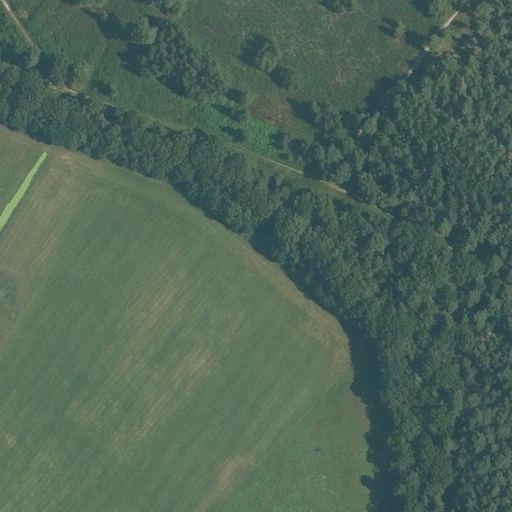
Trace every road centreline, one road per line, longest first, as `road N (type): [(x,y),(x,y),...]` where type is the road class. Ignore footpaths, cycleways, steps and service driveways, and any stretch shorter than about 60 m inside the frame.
road 1 (track): [(0,69),(314,188)]
road 2 (track): [(458,511),(459,262)]
road 3 (track): [(314,188),(459,262)]
